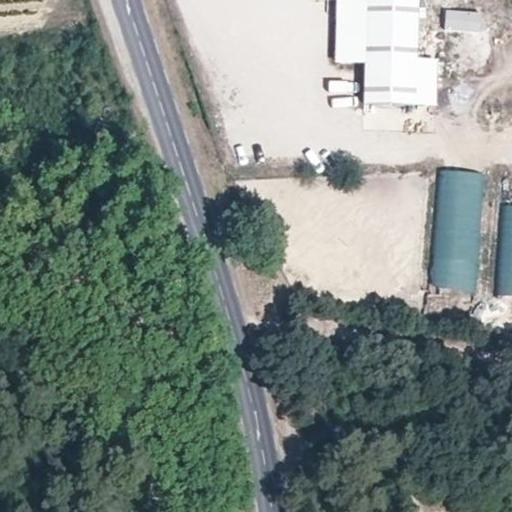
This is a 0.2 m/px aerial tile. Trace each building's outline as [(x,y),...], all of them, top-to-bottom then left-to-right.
[(363,60),(364,0),(335,0),(334,59),(363,60)] [(414,104),(415,60),(416,0),(364,0),(363,60),(362,103),(414,104)] [(483,14),(446,10),(443,32),(481,36),(483,14)] [(433,104),(434,61),(415,60),(414,104),(433,104)] [(432,290),(476,291),(479,171),(434,170),(432,290)] [(511,176),(501,176),(497,296),(511,295),(511,176)]
